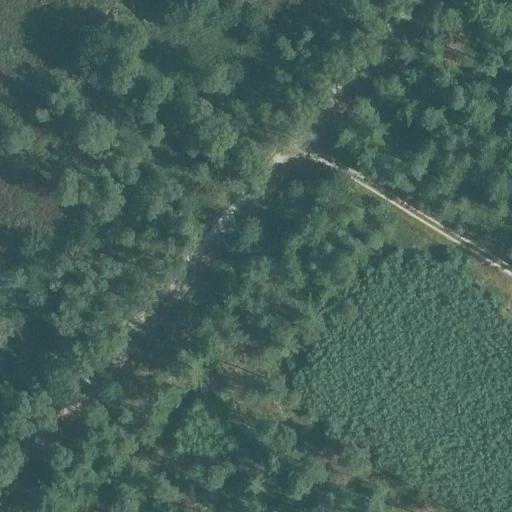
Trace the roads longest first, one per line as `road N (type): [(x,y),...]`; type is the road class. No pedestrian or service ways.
road 1 (track): [(430,0),(0,495)]
road 2 (track): [(511,270),(291,141)]
